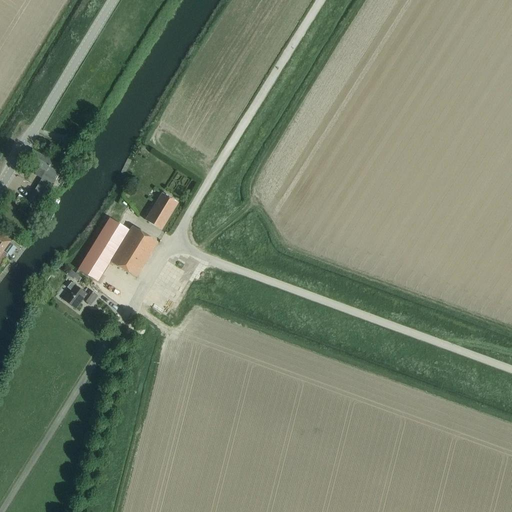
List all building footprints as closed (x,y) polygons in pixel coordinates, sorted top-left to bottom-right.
[(38,208),(57,176),(63,168),(32,149),(26,159),(40,168),(35,174),(41,178),(27,202),(38,208)] [(62,163),(67,155),(60,151),(55,159),(62,163)] [(68,179),(72,170),(69,168),(64,177),(68,179)] [(161,230),(178,203),(162,193),(146,220),(161,230)] [(109,219),(78,270),(97,281),(128,230),(109,219)] [(132,226),(110,262),(136,278),(158,242),(132,226)] [(0,248),(4,251),(6,253),(7,254),(10,256),(17,248),(13,245),(9,243),(11,241),(0,233),(0,248)] [(174,290),(179,294),(184,288),(172,278),(169,281),(176,287),(174,290)] [(84,293),(70,282),(66,288),(69,290),(62,299),(59,297),(78,312),(78,311),(75,309),(80,303),(79,302),(82,299),(90,305),(97,296),(88,288),(84,293)]
